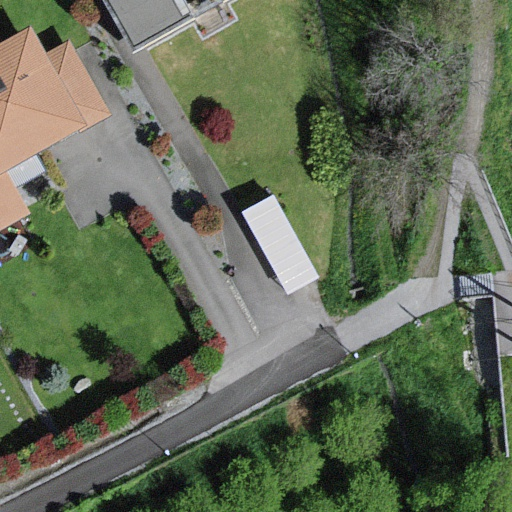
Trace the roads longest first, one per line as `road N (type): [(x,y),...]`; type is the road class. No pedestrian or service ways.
road 1 (residential): [(17,511),(295,356)]
road 2 (track): [(461,166),(477,106),(473,0)]
